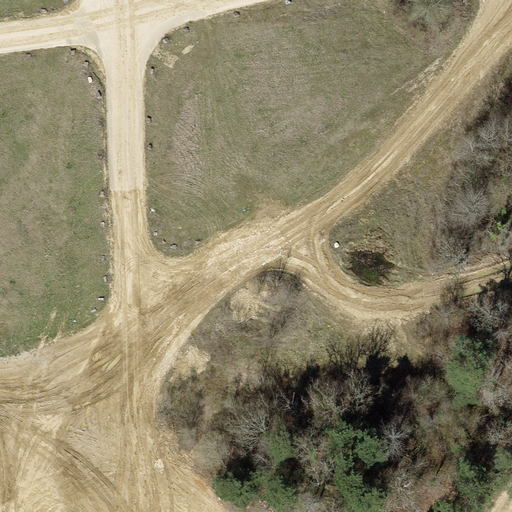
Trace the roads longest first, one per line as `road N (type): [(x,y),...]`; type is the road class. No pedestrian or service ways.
road 1 (track): [(511,10),(352,196),(300,239),(213,270),(133,343)]
road 2 (track): [(133,343),(124,0)]
road 3 (track): [(300,239),(361,301),(401,302),(511,265)]
road 4 (track): [(203,0),(0,36)]
road 5 (track): [(4,495),(139,477),(194,511)]
road 6 (track): [(133,343),(141,511)]
road 7 (track): [(0,392),(48,383),(133,343)]
